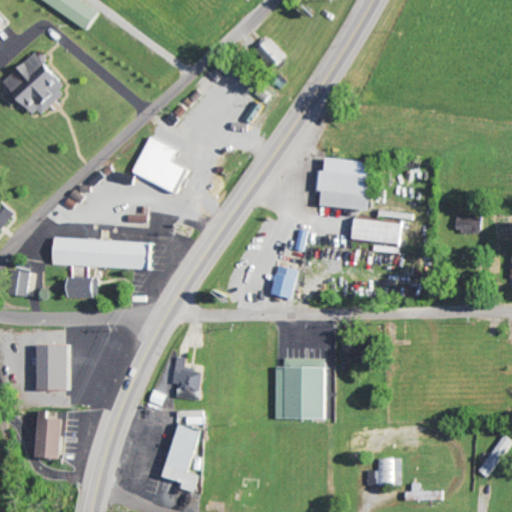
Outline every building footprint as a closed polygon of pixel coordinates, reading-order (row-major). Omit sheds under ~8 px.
[(49,0),(97,29),(108,10),(91,0),(49,0)] [(0,28),(9,19),(0,9),(0,28)] [(283,69),(294,57),(272,36),(261,49),(283,69)] [(69,95),(65,91),(72,84),(41,52),(10,82),(17,89),(10,97),(19,107),(27,99),(46,118),(69,95)] [(186,150),(157,137),(141,175),(184,194),(195,169),(181,163),(186,150)] [(376,211),(379,162),(335,159),(334,172),(323,171),(322,191),(331,191),(330,207),(376,211)] [(0,244),(23,212),(5,199),(0,206),(0,244)] [(489,215),(462,215),(461,233),(488,234),(489,215)] [(410,225),(363,219),(361,239),(407,245),(410,225)] [(299,249),(309,251),(314,232),(304,229),(299,249)] [(63,266),(161,270),(162,243),(64,239),(63,266)] [(306,271),(285,266),(278,294),(299,299),(306,271)] [(37,272),(20,271),(18,295),(35,297),(37,272)] [(104,298),(105,279),(71,278),(71,298),(104,298)] [(47,391),(77,391),(77,346),(47,345),(47,391)] [(358,348),(358,368),(385,367),(384,348),(358,348)] [(208,371),(191,370),(192,358),(181,358),(180,384),(184,385),(184,399),(206,400),(208,371)] [(283,419),(332,420),(333,359),(291,359),(291,368),(283,368),(283,419)] [(45,459),(68,460),(69,420),(58,419),(58,412),(46,412),(45,459)] [(206,431),(185,425),(170,478),(187,482),(186,488),(200,492),(204,475),(194,473),(206,431)] [(422,426),(406,426),(406,436),(422,436),(422,426)] [(399,450),(398,431),(359,432),(359,451),(399,450)] [(511,449),(511,437),(509,436),(485,472),(493,478),(511,449)] [(422,437),(409,437),(409,448),(422,448),(422,437)] [(406,459),(384,460),(384,471),(373,471),(373,486),(407,485),(406,459)] [(426,484),(418,485),(419,492),(413,493),(413,501),(444,501),(444,492),(426,493),(426,484)]
